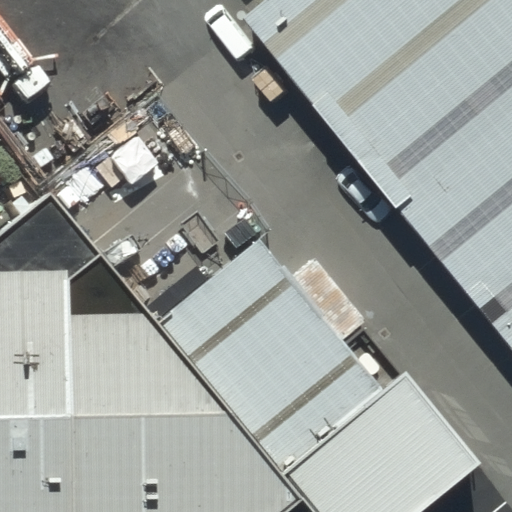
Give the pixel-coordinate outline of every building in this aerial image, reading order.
[(511,0),(265,0),(511,296),(511,0)] [(0,128),(69,72),(47,42),(39,49),(17,22),(0,36),(0,128)] [(120,136),(96,108),(32,165),(57,193),(120,136)] [(257,260),(151,346),(285,510),(287,511),(429,511),(450,495),(257,260)] [(91,278),(0,280),(0,511),(284,511),(285,510),(91,278)]
